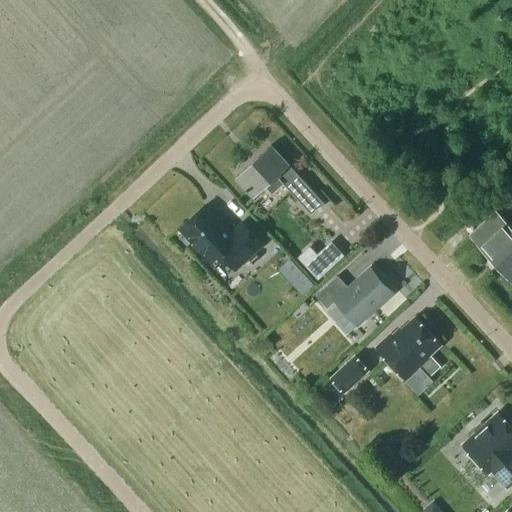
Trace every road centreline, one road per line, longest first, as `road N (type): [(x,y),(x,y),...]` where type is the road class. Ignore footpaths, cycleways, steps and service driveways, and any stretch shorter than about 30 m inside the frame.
road 1 (residential): [(511,351),(259,77),(0,317)]
road 2 (residential): [(0,358),(140,511)]
